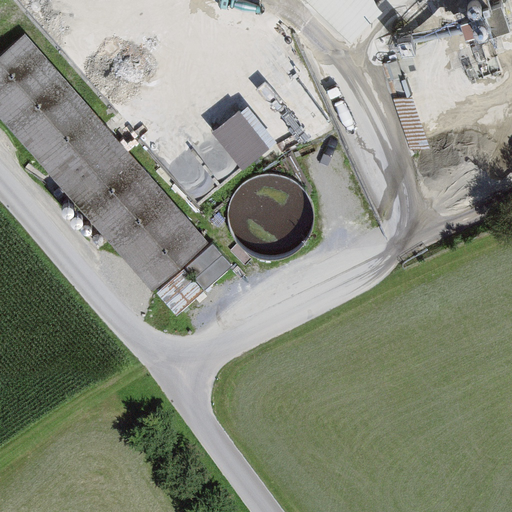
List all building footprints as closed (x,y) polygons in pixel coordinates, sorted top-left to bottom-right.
[(384,10),(372,0),(304,0),(353,44),(384,10)] [(491,5),(489,0),(465,0),(470,15),(459,18),(465,35),(477,31),(479,36),(510,26),(501,1),(491,5)] [(210,243),(26,34),(0,56),(0,117),(154,292),(210,243)] [(270,149),(238,112),(212,134),(244,172),(270,149)] [(213,245),(157,295),(177,317),(233,266),(213,245)]
